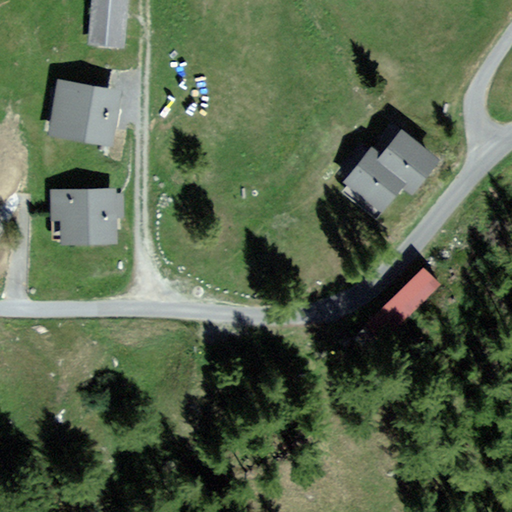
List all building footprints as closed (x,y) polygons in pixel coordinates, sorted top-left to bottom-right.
[(123,0),(95,0),(93,41),(120,43),(123,0)] [(114,95),(62,87),(54,133),(106,141),(114,95)] [(433,163),(389,132),(366,165),(399,188),(410,196),(433,163)] [(356,156),(330,189),(372,222),(399,188),(366,165),(356,156)] [(111,194),(53,194),(53,240),(111,239),(111,194)] [(439,287),(423,271),(375,318),(392,334),(439,287)]
